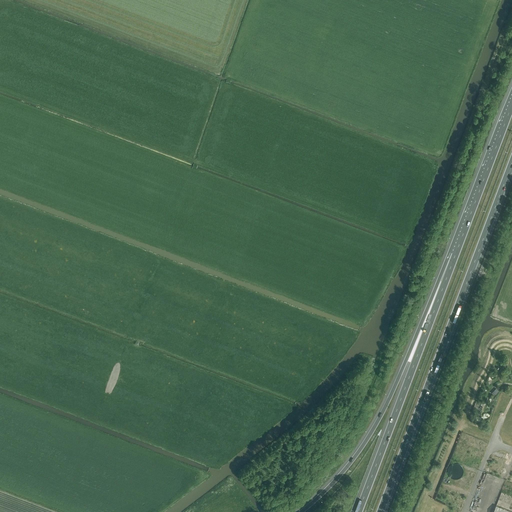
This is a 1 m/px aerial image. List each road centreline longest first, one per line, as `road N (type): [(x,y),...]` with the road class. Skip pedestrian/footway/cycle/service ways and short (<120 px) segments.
road 1 (motorway): [(380,511),(511,162)]
road 2 (motorway): [(456,252),(372,429),(301,511)]
road 3 (motorway): [(456,252),(358,511)]
road 4 (motorway): [(511,103),(456,252)]
road 5 (track): [(438,511),(428,497),(457,430),(492,440)]
